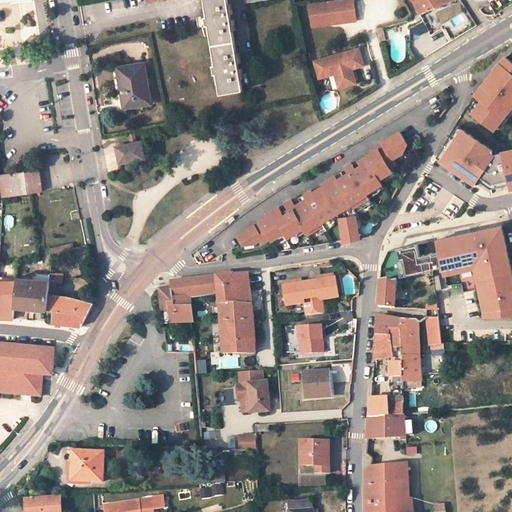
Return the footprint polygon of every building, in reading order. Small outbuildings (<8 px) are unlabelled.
[(215,77),(217,77),(221,97),(243,93),(240,77),(243,76),(240,61),(238,62),(232,28),(235,27),(233,13),(229,13),(227,0),(204,0),(208,20),(206,20),(207,28),(209,27),(216,69),(214,70),(215,77)] [(355,0),(350,0),(311,6),(314,26),(334,23),(335,26),(359,22),(355,0)] [(411,5),(417,17),(442,6),(438,0),(410,0),(411,1),(413,1),(414,4),(411,5)] [(452,40),(445,27),(431,35),(423,20),(409,28),(424,56),(452,40)] [(396,24),(398,32),(405,31),(404,23),(396,24)] [(379,41),(386,40),(383,27),(376,28),(379,41)] [(361,85),(356,71),(355,68),(360,66),(361,70),(369,67),(364,50),(318,64),(323,81),(338,76),(343,90),(361,85)] [(511,112),(511,76),(498,65),(472,99),(479,105),(470,117),(494,135),(511,112)] [(151,106),(144,67),(118,72),(122,97),(119,98),(122,111),(151,106)] [(307,232),(352,205),(354,208),(370,198),(367,194),(383,184),(380,179),(393,171),(391,168),(397,164),(394,159),(403,153),(407,144),(400,131),(371,149),(373,152),(359,160),(363,167),(345,178),(342,172),(337,175),(336,174),(322,182),(324,186),(313,193),(311,189),(303,193),(306,198),(296,204),(292,198),(284,202),(288,209),(282,212),(280,207),(267,214),(269,217),(238,235),(244,245),(255,243),(263,239),(265,242),(272,238),(273,240),(286,232),(289,237),(305,228),(307,232)] [(492,152),(460,131),(441,160),(477,183),(494,158),(489,156),(492,152)] [(120,167),(145,162),(141,145),(116,150),(120,167)] [(511,151),(503,153),(510,192),(511,191),(511,151)] [(33,197),(44,196),(40,174),(2,180),(5,202),(33,197)] [(13,227),(14,216),(5,215),(4,226),(13,227)] [(357,215),(341,218),(345,243),(347,243),(360,239),(359,228),(357,215)] [(416,248),(395,253),(398,264),(401,263),(405,278),(409,277),(414,276),(432,272),(433,275),(434,274),(434,273),(442,272),(442,273),(477,265),(488,313),(488,321),(511,319),(511,293),(511,284),(500,230),(485,234),(485,237),(474,239),(474,236),(435,244),(438,255),(419,259),(416,248)] [(401,263),(398,264),(396,265),(399,279),(402,278),(405,278),(401,263)] [(477,265),(442,273),(443,280),(473,273),(483,314),(483,321),(488,321),(488,313),(477,265)] [(16,308),(17,286),(9,286),(8,268),(0,269),(0,320),(15,321),(16,308)] [(178,310),(194,309),(193,299),(221,296),(224,324),(257,322),(255,306),(250,287),(249,275),(173,284),(174,290),(178,310)] [(402,283),(402,278),(399,279),(381,283),(380,310),(395,312),(396,284),(402,283)] [(344,299),(342,283),(340,284),(340,280),(326,281),(326,285),(323,285),(315,286),(316,298),(325,297),(326,301),(344,299)] [(440,280),(433,281),(435,296),(442,295),(440,280)] [(54,300),(63,300),(63,282),(54,282),(54,287),(54,300)] [(17,286),(16,308),(54,311),(54,300),(54,287),(18,283),(17,286)] [(316,298),(315,286),(307,287),(303,287),(303,284),(289,285),(289,289),(287,289),(289,305),(306,303),(307,303),(307,299),(316,298)] [(195,324),(194,309),(178,310),(174,290),(169,290),(174,324),(195,324)] [(326,315),(326,301),(325,297),(316,298),(318,316),(326,315)] [(318,316),(316,298),(307,299),(307,303),(306,303),(309,317),(318,316)] [(76,300),(63,300),(54,300),(54,311),(54,325),(82,328),(93,307),(76,300)] [(404,385),(421,384),(421,379),(416,324),(399,323),(377,320),(377,339),(391,339),(391,333),(400,333),(402,380),(404,385)] [(257,322),(224,324),(227,355),(258,356),(257,322)] [(450,353),(449,348),(441,348),(438,322),(426,323),(429,349),(430,348),(431,354),(442,354),(450,353)] [(326,354),(324,329),(302,331),(305,356),(326,354)] [(391,381),(402,380),(400,333),(391,333),(391,339),(377,339),(377,350),(374,350),(374,356),(388,355),(388,367),(390,367),(391,381)] [(57,352),(0,347),(0,394),(43,396),(44,377),(54,377),(56,355),(56,354),(57,352)] [(265,372),(243,374),(244,385),(240,385),(241,402),(245,402),(246,414),(255,413),(255,414),(273,413),(270,384),(266,385),(265,372)] [(334,398),(331,373),(307,375),(310,400),(334,398)] [(388,419),(406,418),(405,401),(371,401),(369,420),(388,419)] [(406,418),(388,419),(388,440),(401,439),(402,442),(408,442),(406,418)] [(369,420),(368,442),(388,440),(388,419),(369,420)] [(243,439),(243,454),(259,454),(259,439),(243,439)] [(316,475),(330,475),(330,447),(302,447),(302,467),(316,467),(316,475)] [(74,454),(73,483),(104,484),(105,455),(74,454)] [(367,476),(367,506),(411,501),(409,466),(377,471),(372,469),(367,476)] [(209,488),(200,490),(202,498),(223,494),(221,483),(209,485),(209,488)] [(62,511),(61,500),(28,502),(28,504),(28,511),(62,511)] [(291,510),(313,508),(312,500),(290,502),(291,510)] [(367,506),(367,511),(414,511),(414,501),(411,501),(367,506)]
